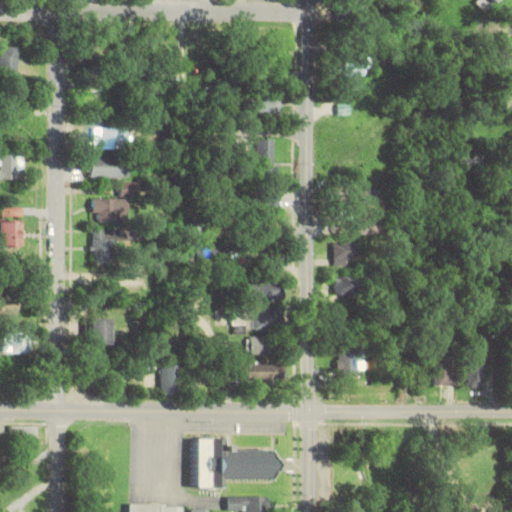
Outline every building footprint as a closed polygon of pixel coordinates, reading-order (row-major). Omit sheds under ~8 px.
[(360,20),(360,0),(335,0),(335,20),(360,20)] [(0,75),(17,75),(17,47),(0,46),(0,75)] [(364,54),(339,54),(339,73),(364,73),(364,54)] [(81,91),(102,91),(101,69),(80,70),(81,91)] [(279,94),(244,94),(244,114),(279,114),(279,94)] [(98,146),(125,146),(125,127),(98,127),(98,146)] [(274,174),(274,138),(257,138),(257,174),(274,174)] [(0,152),(0,179),(21,179),(21,152),(0,152)] [(87,176),(125,176),(125,157),(87,157),(87,176)] [(276,189),(248,189),(248,208),(276,208),(276,189)] [(378,233),(378,190),(359,190),(359,233),(378,233)] [(124,198),(90,198),(90,222),(124,222),(124,198)] [(21,220),(0,220),(0,245),(21,245),(21,220)] [(91,263),(112,263),(112,229),(91,229),(91,263)] [(354,243),(334,243),(334,263),(354,263),(354,243)] [(221,248),(195,248),(195,265),(221,265),(221,248)] [(434,270),(436,311),(463,310),(462,269),(434,270)] [(334,294),(355,294),(355,277),(334,277),(334,294)] [(282,281),(251,281),(251,299),(282,299),(282,281)] [(0,314),(15,314),(15,293),(0,293),(0,314)] [(232,307),(232,331),(273,331),(273,307),(232,307)] [(112,344),(112,318),(89,318),(89,344),(112,344)] [(2,351),(30,351),(30,332),(2,332),(2,351)] [(276,353),(276,338),(246,338),(247,353),(276,353)] [(454,385),(454,341),(434,341),(434,385),(454,385)] [(336,376),(357,376),(357,346),(336,346),(336,376)] [(483,359),(467,359),(467,390),(483,390),(483,359)] [(281,362),(238,361),(238,380),(261,380),(261,384),(281,384),(281,362)] [(11,364),(11,382),(26,382),(26,364),(11,364)] [(159,391),(175,391),(175,365),(159,365),(159,391)] [(10,456),(34,456),(34,426),(10,426),(10,456)] [(224,438),(193,438),(192,487),(222,487),(222,478),(268,479),(268,449),(224,449),(224,438)]
